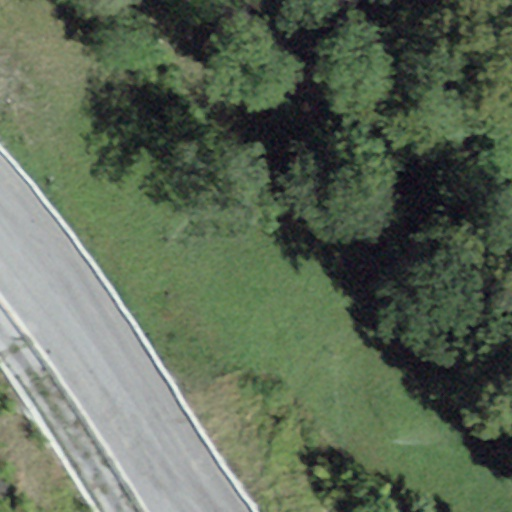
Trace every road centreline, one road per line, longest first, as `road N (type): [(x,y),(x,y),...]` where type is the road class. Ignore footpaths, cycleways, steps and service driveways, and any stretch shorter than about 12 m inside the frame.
road 1 (secondary): [(198,511),(129,400),(0,223)]
road 2 (track): [(0,332),(117,511)]
